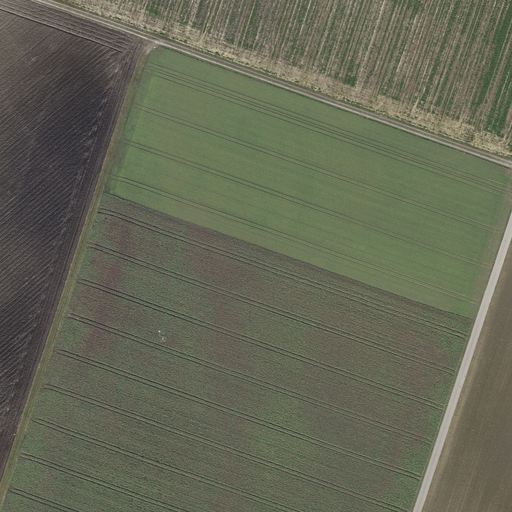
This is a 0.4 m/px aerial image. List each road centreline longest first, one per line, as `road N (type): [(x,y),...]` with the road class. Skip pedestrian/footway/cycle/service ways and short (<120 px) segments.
road 1 (track): [(511,166),(39,0)]
road 2 (track): [(149,38),(0,497)]
road 3 (track): [(511,227),(418,511)]
